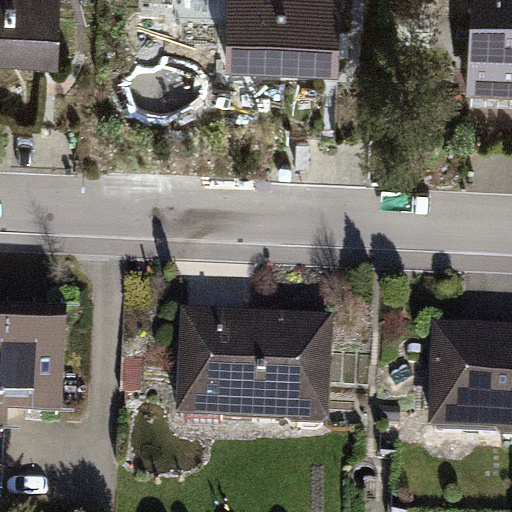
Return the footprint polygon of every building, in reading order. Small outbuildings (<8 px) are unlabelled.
[(0,0),(0,54),(54,58),(57,0),(0,0)] [(333,0),(140,0),(141,21),(229,22),(228,68),(332,70),(333,0)] [(511,0),(468,0),(464,107),(511,109),(511,0)] [(0,315),(0,419),(67,423),(72,318),(0,315)] [(332,326),(183,317),(176,430),(325,439),(332,326)] [(511,446),(511,335),(437,333),(432,443),(511,446)]
